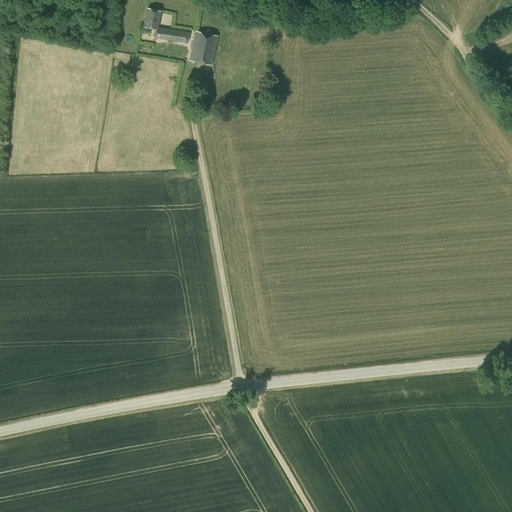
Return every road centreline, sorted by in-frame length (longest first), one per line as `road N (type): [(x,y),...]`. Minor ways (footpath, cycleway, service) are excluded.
road 1 (unclassified): [(0,433),(243,386),(511,359)]
road 2 (unknown): [(193,118),(243,386)]
road 3 (track): [(243,386),(309,511)]
